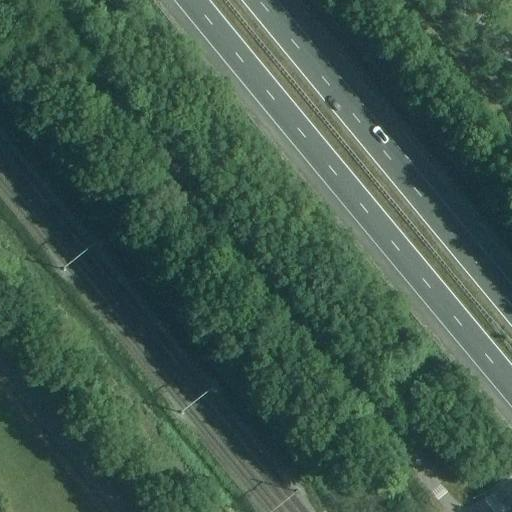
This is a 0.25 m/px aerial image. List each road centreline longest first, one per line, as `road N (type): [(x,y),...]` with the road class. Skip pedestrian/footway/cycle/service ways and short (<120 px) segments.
road 1 (track): [(452,511),(34,0)]
road 2 (motorway): [(184,0),(511,396)]
road 3 (motorway): [(511,312),(255,0)]
road 4 (unclassified): [(123,511),(0,361)]
